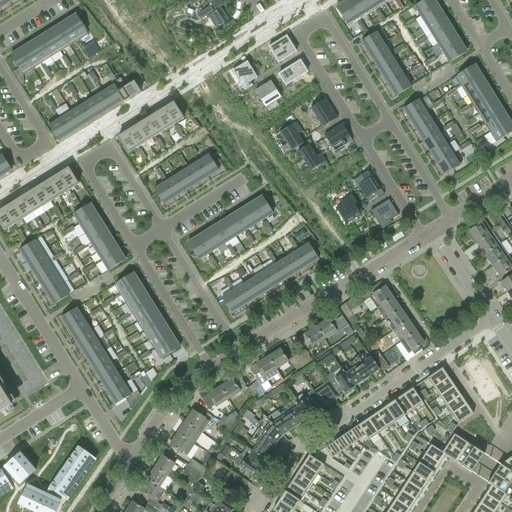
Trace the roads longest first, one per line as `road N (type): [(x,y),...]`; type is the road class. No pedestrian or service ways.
road 1 (residential): [(256,511),(296,452),(491,320)]
road 2 (residential): [(389,121),(324,18),(297,35),(361,139)]
road 3 (residential): [(161,230),(109,148),(83,165),(134,247)]
road 4 (tertiary): [(238,351),(422,236)]
road 5 (residential): [(0,253),(81,388)]
road 6 (residential): [(0,134),(17,162),(46,144),(0,67)]
road 7 (residential): [(134,247),(210,369)]
road 8 (residential): [(238,351),(161,230)]
road 9 (tertiary): [(128,464),(185,384),(210,369)]
